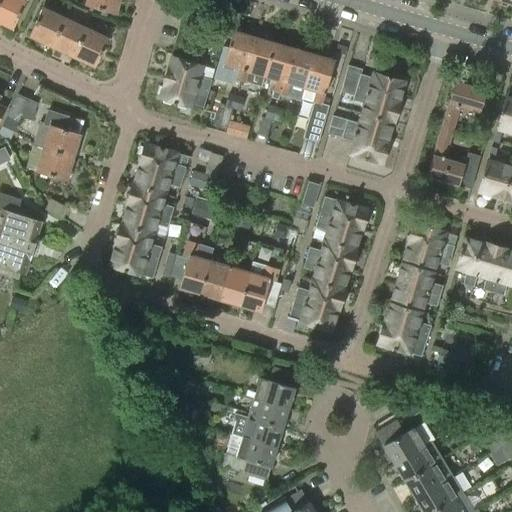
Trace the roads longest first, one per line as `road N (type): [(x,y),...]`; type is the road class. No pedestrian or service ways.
road 1 (residential): [(347,356),(107,279),(92,243),(94,221),(129,130),(127,111)]
road 2 (residential): [(399,192),(127,111)]
road 3 (residential): [(511,367),(484,391),(462,390),(347,356)]
road 4 (residential): [(347,356),(399,192)]
road 5 (residential): [(399,192),(445,30)]
road 6 (residential): [(127,111),(0,49)]
road 7 (residential): [(342,456),(318,450),(312,418),(342,406),(362,431)]
